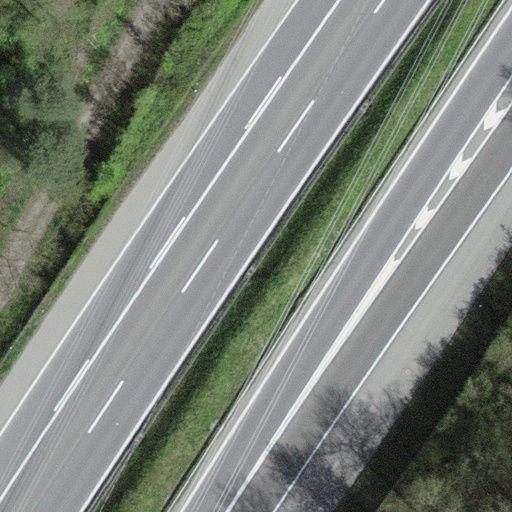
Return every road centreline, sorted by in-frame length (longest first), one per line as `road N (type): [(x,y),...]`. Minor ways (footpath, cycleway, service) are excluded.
road 1 (motorway): [(388,0),(37,511)]
road 2 (motorway): [(203,511),(511,41)]
road 3 (motorway): [(255,511),(511,139)]
road 4 (track): [(0,290),(159,0)]
